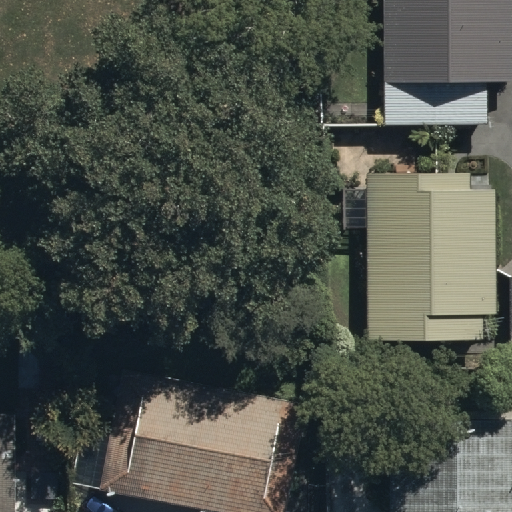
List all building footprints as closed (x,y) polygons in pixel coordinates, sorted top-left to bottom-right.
[(382,0),(383,114),(482,114),(482,69),(511,69),(510,0),(382,0)] [(470,166),(364,165),(364,329),(476,329),(476,306),(492,306),(493,179),(469,179),(470,166)] [(292,511),(294,507),(284,505),(303,396),(118,364),(98,481),(201,499),(198,511),(292,511)] [(0,408),(0,511),(13,511),(13,409),(0,408)] [(511,511),(511,414),(387,416),(387,511),(511,511)]
